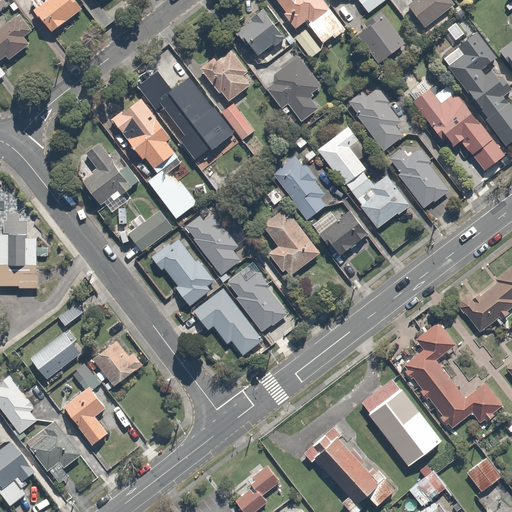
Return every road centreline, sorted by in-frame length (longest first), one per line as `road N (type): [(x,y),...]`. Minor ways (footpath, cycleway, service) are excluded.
road 1 (secondary): [(227,425),(511,207)]
road 2 (residential): [(227,425),(12,148)]
road 3 (residential): [(184,0),(57,97),(12,148)]
road 4 (secondary): [(114,511),(227,425)]
